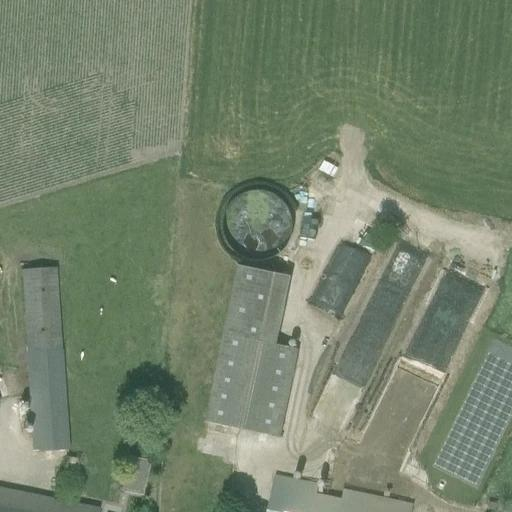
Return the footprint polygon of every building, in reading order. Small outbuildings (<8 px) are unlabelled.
[(238,249),(288,246),(285,192),(234,195),(238,249)] [(349,231),(335,260),(362,272),(375,243),(349,231)] [(67,449),(58,266),(22,268),(31,451),(67,449)] [(301,349),(277,344),(223,333),(204,420),(282,437),(301,349)] [(123,480),(145,484),(149,462),(128,457),(123,480)] [(276,476),(274,485),(268,511),(411,511),(413,503),(345,489),(343,499),(317,494),(318,484),(276,476)] [(0,511),(96,511),(97,508),(0,488),(0,511)] [(488,503),(487,510),(496,511),(497,504),(488,503)]
